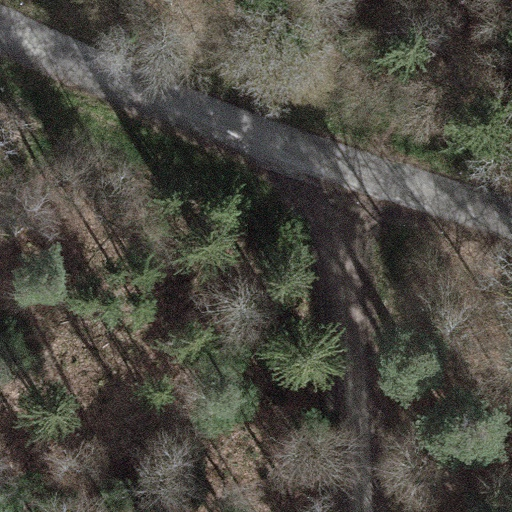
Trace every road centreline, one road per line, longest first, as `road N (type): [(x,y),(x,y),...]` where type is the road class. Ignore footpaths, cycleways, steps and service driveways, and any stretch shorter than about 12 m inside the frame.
road 1 (unclassified): [(0,41),(103,90),(332,174),(511,222)]
road 2 (track): [(374,511),(332,174)]
